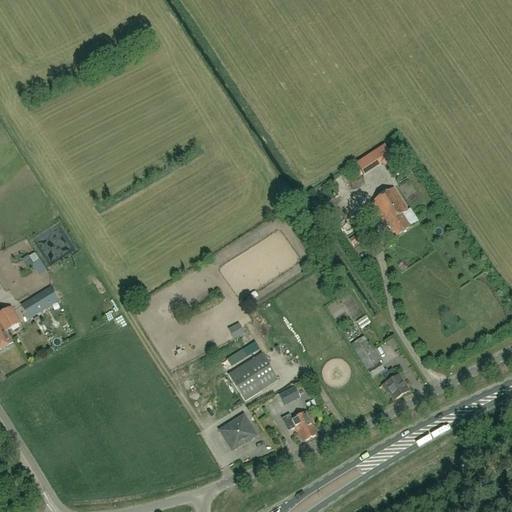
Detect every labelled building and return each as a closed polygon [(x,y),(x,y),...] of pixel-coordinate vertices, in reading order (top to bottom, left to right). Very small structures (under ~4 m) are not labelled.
[(396,165),(396,156),(389,151),(381,156),(381,165),(388,169),(396,165)] [(397,237),(410,228),(402,215),(408,211),(394,189),(372,203),(386,225),(388,224),(397,237)] [(59,228),(39,242),(51,260),(72,246),(59,228)] [(362,231),(349,240),(353,247),(367,238),(362,231)] [(51,289),(22,307),(29,319),(59,301),(51,289)] [(0,352),(13,345),(6,333),(20,324),(11,309),(4,313),(1,308),(0,308),(0,352)] [(363,330),(373,327),(370,318),(360,322),(363,330)] [(384,372),(374,356),(363,338),(351,345),(362,363),(372,379),(384,372)] [(279,381),(262,354),(228,375),(245,402),(279,381)] [(394,401),(409,392),(399,376),(397,378),(393,371),(382,377),(387,384),(384,385),(394,401)] [(293,388),(278,396),(284,408),(299,400),(293,388)] [(307,413),(299,417),(292,420),(290,416),(282,420),(288,432),(296,428),(303,443),(311,439),(318,435),(307,413)] [(220,431),(232,452),(256,437),(244,416),(220,431)]
